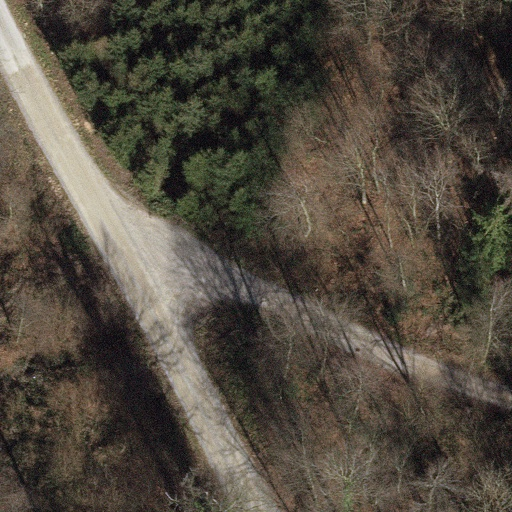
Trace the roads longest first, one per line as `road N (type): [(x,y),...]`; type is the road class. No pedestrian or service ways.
road 1 (track): [(511,374),(240,277),(82,188),(0,276)]
road 2 (track): [(255,511),(12,40)]
